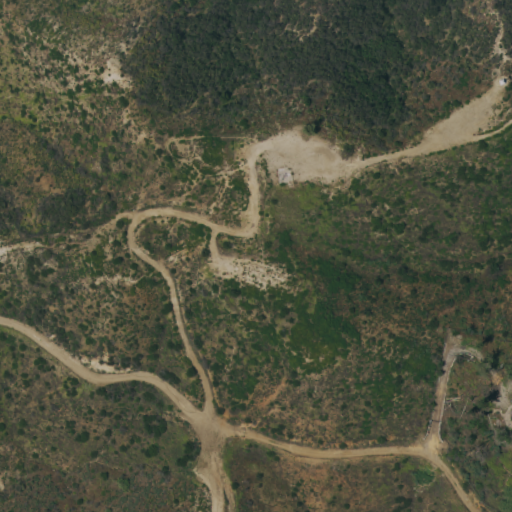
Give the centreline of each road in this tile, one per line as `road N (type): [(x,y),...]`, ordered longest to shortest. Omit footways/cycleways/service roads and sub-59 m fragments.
road 1 (track): [(216,511),(203,380),(179,335),(165,275),(134,250),(127,224),(153,208),(230,229),(251,225),(250,158),(265,143),(318,148),(364,164),(479,138)]
road 2 (track): [(239,432),(195,417),(141,374),(83,372),(0,319)]
road 3 (track): [(475,511),(439,463),(416,451),(317,456),(239,432)]
